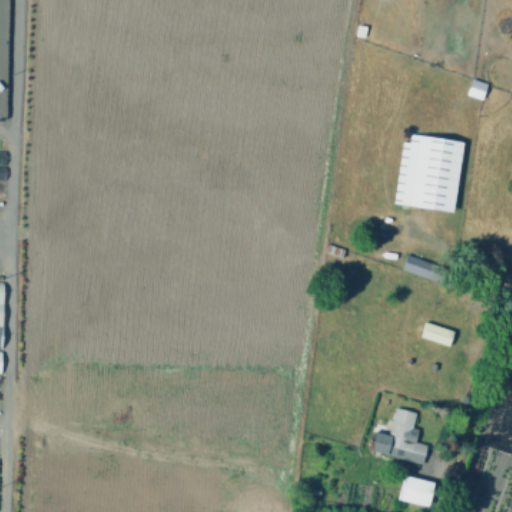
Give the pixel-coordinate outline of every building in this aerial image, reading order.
[(467,96),(471,81),(486,85),(481,100),(467,96)] [(464,142),(455,212),(410,206),(419,137),(464,142)] [(393,205),(401,143),(413,144),(405,207),(393,205)] [(342,260),(328,256),(330,247),(344,251),(342,260)] [(401,271),(406,256),(454,272),(449,287),(401,271)] [(452,331),(447,345),(424,337),(428,323),(452,331)] [(420,415),(411,441),(425,445),(419,463),(390,454),(389,457),(368,449),(374,430),(388,435),(397,408),(420,415)] [(433,477),(428,501),(398,494),(403,470),(433,477)]
